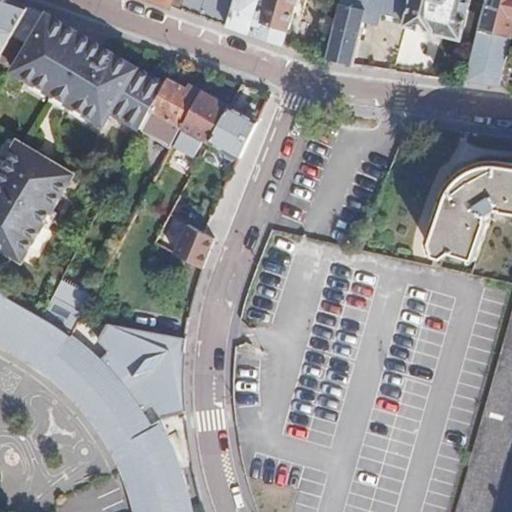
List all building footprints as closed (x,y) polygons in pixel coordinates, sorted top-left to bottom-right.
[(48,16),(0,0),(0,61),(14,71),(48,16)] [(184,0),(182,9),(229,25),(235,0),(184,0)] [(235,0),(229,25),(250,33),(258,0),(235,0)] [(258,0),(250,33),(282,44),(287,27),(284,27),(292,0),(258,0)] [(412,13),(415,0),(342,0),(328,58),(354,64),(366,17),(376,19),(377,15),(384,17),(386,7),(412,13)] [(415,0),(412,13),(409,23),(465,38),(475,0),(415,0)] [(511,0),(490,0),(469,81),(488,84),(492,69),(502,31),(511,31),(511,0)] [(384,17),(409,23),(412,13),(386,7),(384,17)] [(167,85),(48,16),(14,71),(104,122),(111,110),(144,128),(152,113),(167,85)] [(499,71),(492,69),(488,84),(495,85),(499,71)] [(152,113),(182,129),(201,94),(189,87),(187,92),(168,82),(167,85),(152,113)] [(201,94),(182,129),(204,142),(211,145),(230,109),(201,94)] [(258,124),(230,109),(211,145),(240,161),(258,124)] [(204,142),(182,129),(171,149),(193,161),(204,142)] [(74,176),(19,143),(0,173),(0,248),(23,261),(74,176)] [(500,210),(511,211),(511,162),(509,162),(494,161),(487,162),(480,163),(475,165),(463,172),(454,179),(446,191),(441,199),(425,250),(430,262),(469,270),(485,223),(482,221),(482,218),(494,204),(501,205),(500,210)] [(199,164),(196,189),(205,190),(205,195),(216,197),(219,167),(199,164)] [(174,258),(189,264),(205,270),(215,238),(185,227),(174,258)] [(0,351),(52,385),(69,400),(85,417),(100,436),(109,449),(124,479),(127,490),(131,498),(134,511),(189,511),(177,468),(160,424),(152,428),(140,408),(133,399),(115,378),(103,366),(82,348),(71,340),(0,294),(0,351)] [(511,306),(484,406),(511,413),(511,306)] [(100,331),(80,319),(75,327),(93,339),(95,340),(100,331)] [(93,339),(75,327),(71,335),(89,345),(93,339)] [(181,348),(153,334),(136,367),(127,361),(123,368),(164,387),(181,348)] [(488,511),(511,427),(511,413),(484,406),(455,511),(488,511)]
